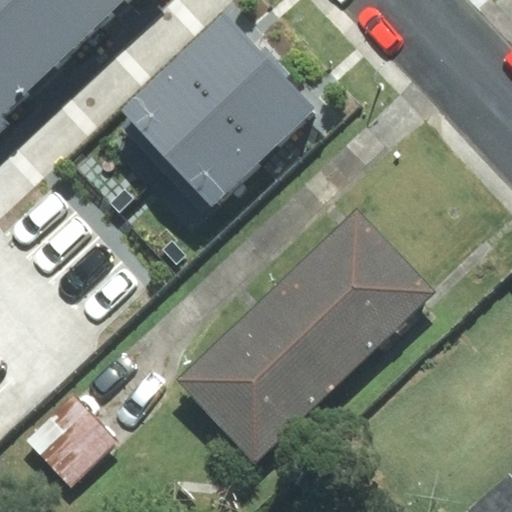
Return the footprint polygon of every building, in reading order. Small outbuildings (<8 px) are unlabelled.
[(51,0),(0,0),(0,31),(44,78),(88,37),(51,0)] [(51,0),(88,37),(126,0),(51,0)] [(165,156),(265,60),(221,13),(120,109),(165,156)] [(0,31),(0,117),(1,118),(44,78),(0,31)] [(165,156),(213,206),(314,110),(265,60),(165,156)] [(355,212),(270,294),(345,374),(432,290),(355,212)] [(345,374),(270,294),(180,379),(255,458),(345,374)] [(116,442),(72,396),(26,440),(71,486),(116,442)] [(467,511),(511,511),(511,475),(508,472),(467,511)]
